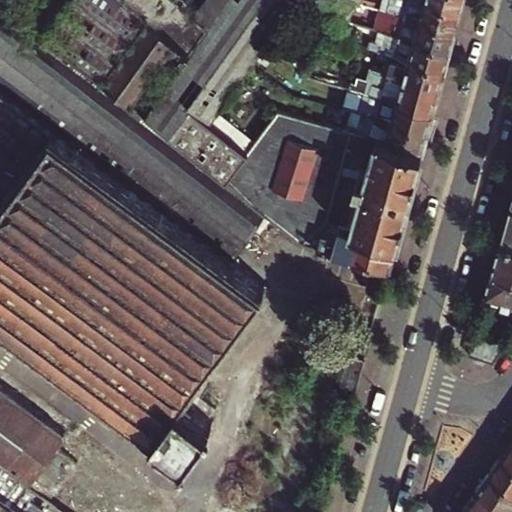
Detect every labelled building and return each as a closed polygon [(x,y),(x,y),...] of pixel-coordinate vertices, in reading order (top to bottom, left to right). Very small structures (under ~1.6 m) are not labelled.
[(70,0),(44,39),(142,114),(204,27),(190,13),(175,0),(70,0)] [(223,0),(204,27),(142,114),(171,138),(192,112),(211,126),(231,96),(292,10),(338,32),(343,24),(357,5),(360,0),(223,0)] [(199,0),(190,13),(204,27),(223,0),(199,0)] [(390,13),(456,29),(461,10),(422,0),(399,0),(399,5),(393,3),(390,13)] [(422,0),(461,10),(463,0),(422,0)] [(366,7),(357,5),(343,24),(349,26),(366,7)] [(0,315),(187,458),(215,423),(183,399),(266,289),(227,260),(263,210),(227,182),(250,153),(211,126),(192,112),(171,138),(142,114),(44,39),(0,6),(0,315)] [(451,48),(456,29),(390,13),(384,11),(382,19),(387,20),(384,33),(451,48)] [(445,67),(451,48),(384,33),(380,45),(364,42),(362,48),(379,52),(445,67)] [(445,67),(379,52),(377,58),(390,61),(387,73),(374,70),(371,82),(356,78),(355,83),(349,82),(347,88),(369,94),(434,111),(445,67)] [(429,130),(434,111),(369,94),(365,106),(355,104),(353,111),(364,113),(429,130)] [(271,124),(231,96),(211,126),(250,153),(271,124)] [(343,226),(398,242),(424,149),(349,130),(280,112),(271,124),(250,153),(227,182),(263,210),(305,241),(332,224),(343,226)] [(424,149),(429,130),(364,113),(360,127),(350,125),(349,130),(424,149)] [(511,204),(500,244),(511,246),(511,204)] [(324,232),(320,246),(391,266),(398,242),(343,226),(341,232),(346,233),(345,237),(324,232)] [(511,246),(500,244),(492,273),(511,277),(511,246)] [(511,277),(492,273),(486,294),(511,301),(511,277)] [(368,352),(373,333),(362,330),(357,349),(368,352)] [(506,343),(475,334),(470,353),(494,361),(506,343)] [(357,389),(366,357),(353,354),(344,385),(357,389)] [(27,478),(64,432),(0,383),(0,458),(6,463),(22,475),(27,478)] [(511,437),(499,456),(511,464),(511,437)] [(488,472),(511,488),(511,464),(499,456),(488,472)] [(6,463),(0,471),(0,490),(7,496),(22,475),(6,463)] [(476,488),(510,511),(511,511),(511,488),(488,472),(476,488)] [(7,496),(0,504),(0,511),(19,511),(38,487),(27,478),(22,475),(7,496)] [(54,499),(38,487),(19,511),(44,511),(49,506),(54,499)] [(510,511),(476,488),(464,506),(472,511),(510,511)] [(69,511),(70,511),(54,499),(49,506),(57,511),(69,511)]
